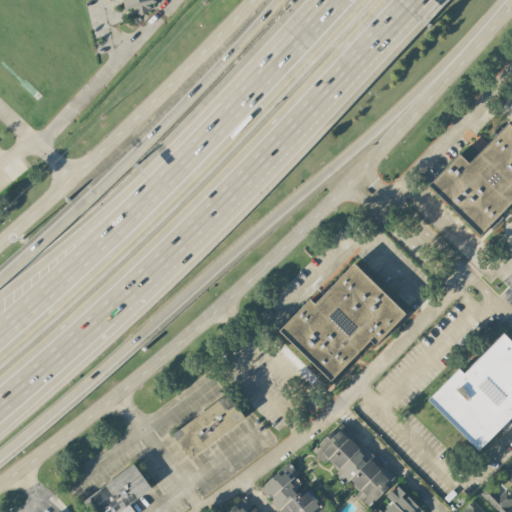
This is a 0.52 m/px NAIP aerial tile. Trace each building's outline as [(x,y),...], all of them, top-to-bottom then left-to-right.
[(122,0),(125,11),(158,4),(157,0),(122,0)] [(511,124),(509,122),(470,162),(459,152),(428,185),(480,235),(511,201),(511,124)] [(408,313),(354,262),(315,303),(310,298),(279,330),(332,380),(370,339),(377,345),(408,313)] [(464,372),(460,367),(428,398),(478,449),(511,415),(511,339),(504,332),(464,372)] [(246,417),(228,393),(172,433),(190,457),(246,417)] [(313,453),(325,462),(328,459),(339,467),(335,472),(358,490),(355,495),(370,507),(394,476),(370,457),(372,454),(349,436),(352,432),(338,421),(313,453)] [(511,459),(497,475),(496,475),(479,494),(499,511),(507,511),(511,507),(511,459)] [(260,486),(272,500),(272,501),(281,511),(323,511),(326,510),(296,475),(299,473),(289,461),(260,486)] [(82,502),(89,511),(132,511),(128,505),(151,488),(132,464),(82,502)] [(424,511),(397,484),(386,495),(392,501),(382,511),(380,509),(376,511),(424,511)] [(246,511),(252,507),(242,497),(226,511),(246,511)] [(485,511),(472,499),(459,511),(485,511)]
